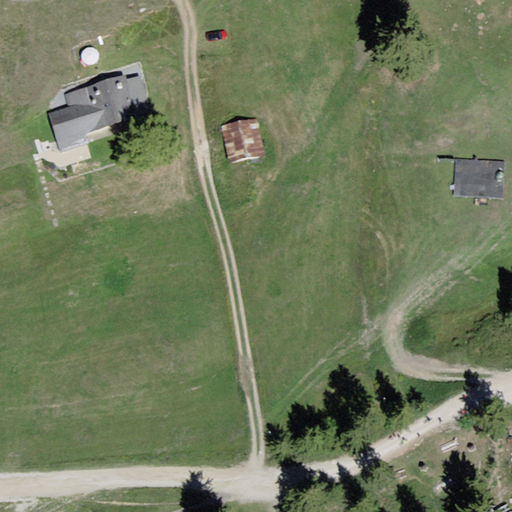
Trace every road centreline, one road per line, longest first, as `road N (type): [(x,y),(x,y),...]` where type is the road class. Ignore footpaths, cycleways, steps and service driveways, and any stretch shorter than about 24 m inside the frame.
road 1 (track): [(330,477),(218,488),(0,491)]
road 2 (track): [(511,395),(330,477)]
